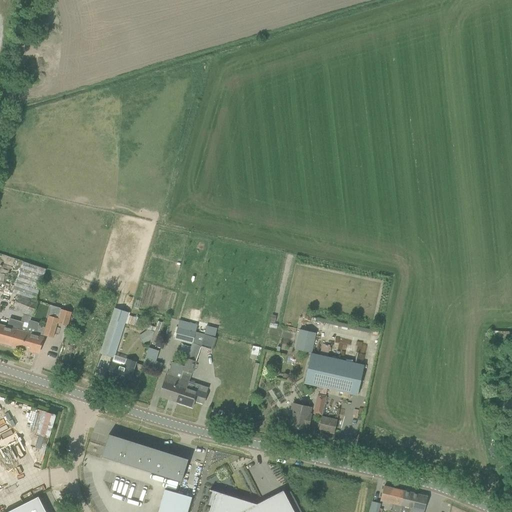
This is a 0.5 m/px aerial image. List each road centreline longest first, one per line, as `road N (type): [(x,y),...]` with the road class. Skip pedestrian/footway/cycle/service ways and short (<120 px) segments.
road 1 (tertiary): [(497,511),(417,480),(170,424),(89,397)]
road 2 (unknown): [(76,443),(152,489),(152,503),(134,509),(83,472)]
road 3 (track): [(35,0),(0,127)]
road 4 (unclassified): [(84,511),(70,468),(89,397)]
